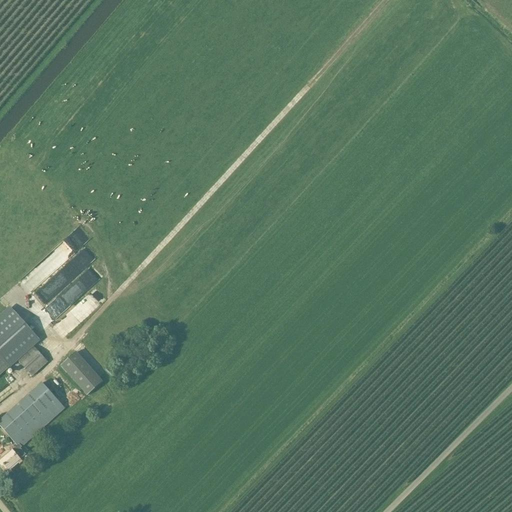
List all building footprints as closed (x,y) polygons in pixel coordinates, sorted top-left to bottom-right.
[(76,232),(51,254),(61,265),(86,243),(76,232)] [(0,314),(0,373),(36,340),(8,307),(0,314)] [(17,360),(32,377),(49,363),(33,346),(17,360)] [(87,396),(103,382),(77,352),(61,366),(87,396)] [(0,462),(8,471),(20,460),(16,456),(21,451),(20,449),(65,409),(52,395),(56,391),(49,382),(45,386),(42,383),(0,420),(0,428),(17,446),(12,451),(0,460),(0,462)] [(8,387),(0,392),(0,402),(12,392),(8,387)]
